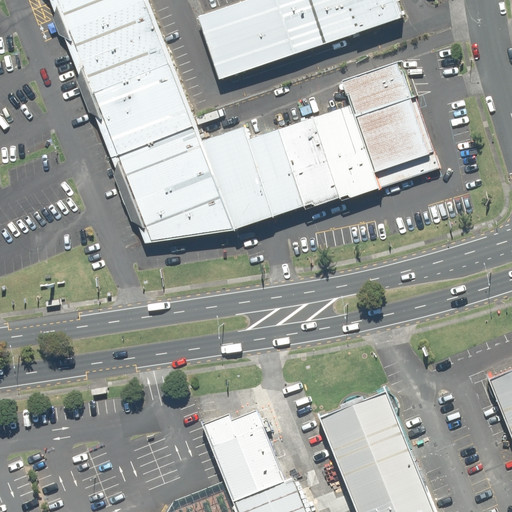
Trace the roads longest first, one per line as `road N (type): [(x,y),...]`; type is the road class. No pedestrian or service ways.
road 1 (primary): [(511,281),(330,331),(0,381)]
road 2 (primary): [(0,333),(277,294),(511,240)]
